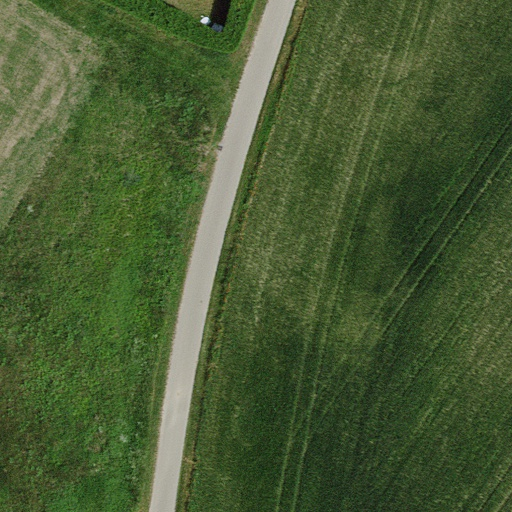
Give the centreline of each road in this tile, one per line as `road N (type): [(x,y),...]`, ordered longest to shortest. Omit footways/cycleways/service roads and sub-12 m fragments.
road 1 (track): [(284,0),(217,216),(163,511)]
road 2 (track): [(252,101),(72,0)]
